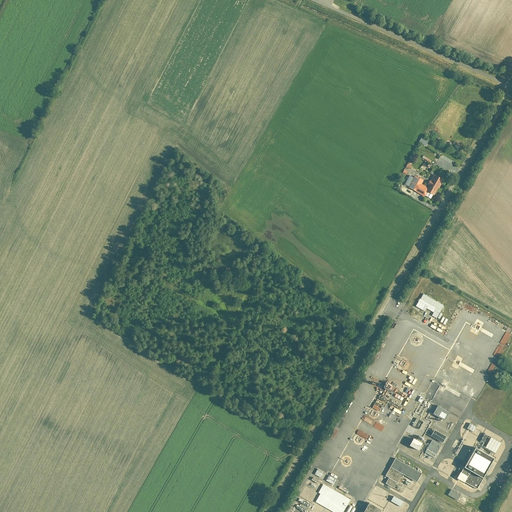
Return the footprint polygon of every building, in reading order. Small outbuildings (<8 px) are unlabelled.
[(425,155),(423,159),(430,164),(433,160),(425,155)] [(434,176),(427,188),(421,185),(423,181),(415,177),(413,180),(409,188),(408,189),(424,198),(427,193),(434,197),(443,181),(434,176)] [(408,177),(404,185),(409,188),(413,180),(408,177)] [(437,408),(432,416),(443,422),(448,415),(437,408)] [(434,433),(431,439),(442,445),(446,439),(434,433)] [(501,445),(490,439),(484,451),(494,457),(501,445)] [(421,445),(412,440),(408,447),(417,452),(421,445)] [(430,444),(425,453),(435,459),(440,450),(430,444)] [(474,449),(456,479),(475,490),(493,460),(474,449)] [(395,460),(390,469),(402,475),(416,484),(421,475),(395,460)] [(390,469),(385,478),(389,479),(397,484),(402,475),(390,469)] [(317,470),(314,475),(321,480),(325,474),(317,470)] [(329,477),(326,482),(333,485),(335,481),(329,477)] [(389,479),(385,485),(394,490),(397,484),(389,479)] [(323,485),(318,494),(320,495),(315,503),(330,511),(343,511),(350,501),(323,485)] [(451,490),(448,496),(457,501),(460,495),(451,490)] [(393,497),(390,503),(400,508),(403,502),(393,497)]
